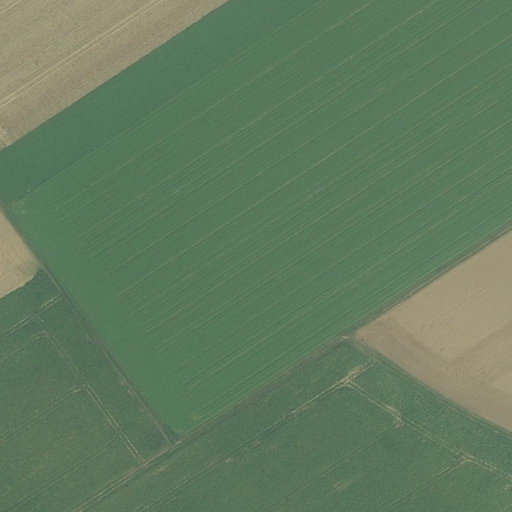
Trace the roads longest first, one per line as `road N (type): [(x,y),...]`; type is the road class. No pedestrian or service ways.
road 1 (track): [(0,206),(175,444),(346,332)]
road 2 (track): [(511,223),(346,332)]
road 3 (track): [(346,332),(511,439)]
road 4 (track): [(175,444),(74,511)]
